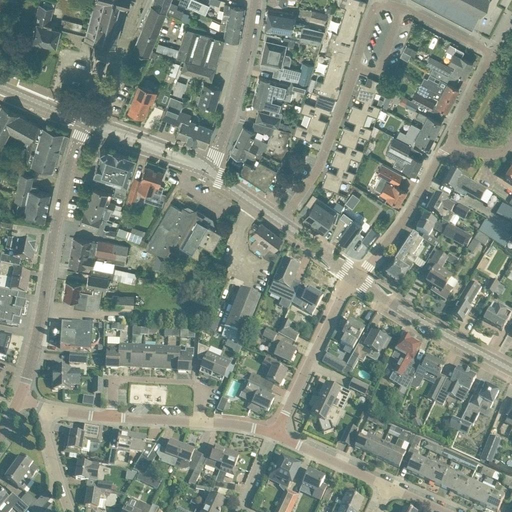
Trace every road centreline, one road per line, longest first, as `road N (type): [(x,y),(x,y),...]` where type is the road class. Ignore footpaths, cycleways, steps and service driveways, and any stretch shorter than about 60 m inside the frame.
road 1 (secondary): [(18,399),(65,176),(88,123)]
road 2 (residential): [(447,145),(486,56),(403,13)]
road 3 (tertiary): [(511,372),(354,281)]
road 4 (tertiary): [(208,172),(238,90),(255,0)]
road 5 (residential): [(274,435),(354,281)]
road 6 (residential): [(354,281),(447,145)]
road 7 (residential): [(111,417),(113,379),(191,382),(200,387),(199,421)]
road 8 (tertiary): [(208,172),(88,123)]
road 9 (residential): [(389,487),(274,435)]
